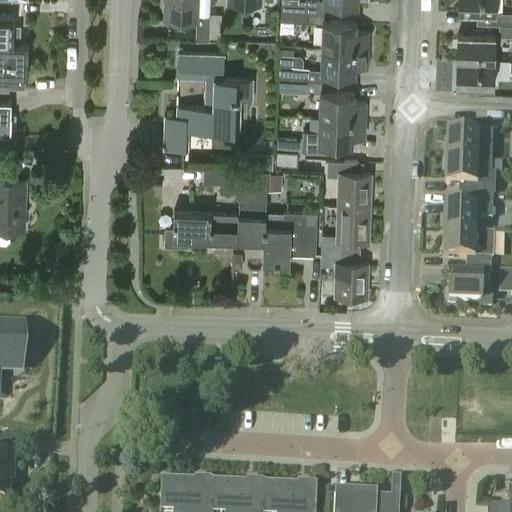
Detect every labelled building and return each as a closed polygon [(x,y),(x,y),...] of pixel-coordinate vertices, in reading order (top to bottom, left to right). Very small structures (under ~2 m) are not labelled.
[(0,0),(0,42),(20,43),(21,24),(13,24),(13,12),(11,11),(11,0),(0,0)] [(197,0),(164,0),(164,20),(196,21),(195,40),(209,40),(210,15),(197,15),(197,0)] [(281,0),(281,10),(307,11),(306,0),(281,0)] [(495,0),(458,0),(458,12),(496,13),(495,0)] [(307,11),(281,10),(280,21),(293,22),(306,22),(307,11)] [(321,23),(321,47),(367,48),(368,30),(356,30),(356,22),(329,21),(322,21),(321,23)] [(511,24),(499,25),(498,36),(511,36),(511,24)] [(456,60),(493,61),(494,35),(457,34),(456,60)] [(20,43),(0,42),(0,87),(9,88),(9,87),(26,87),(26,86),(25,86),(25,75),(27,75),(28,43),(20,43)] [(367,48),(321,47),(320,69),(303,69),(303,59),(301,55),(279,55),(278,80),(326,82),(327,73),(354,74),(355,66),(367,66),(367,48)] [(179,52),(178,76),(206,77),(205,106),(177,105),(177,115),(164,115),(163,149),(190,150),(191,131),(242,133),(243,100),(253,100),(254,79),(224,78),(225,54),(179,52)] [(493,87),(493,61),(456,60),(455,85),(493,87)] [(320,93),(319,116),(365,118),(366,100),(354,100),(354,92),(326,91),(326,82),(278,80),(277,92),(320,93)] [(0,87),(0,130),(9,131),(16,131),(16,113),(10,113),(10,100),(9,100),(9,88),(0,87)] [(365,118),(319,116),(318,131),(302,130),(302,139),(276,138),(276,151),(297,151),(326,152),(327,143),(352,143),(353,135),(364,136),(365,118)] [(446,134),(445,159),(476,161),(490,161),(491,135),(446,134)] [(297,151),(276,151),(275,164),(297,165),(297,151)] [(459,186),(458,197),(492,198),(493,175),(490,175),(490,161),(476,161),(445,159),(444,185),(459,186)] [(337,206),(370,207),(371,172),(363,172),(363,161),(327,160),(326,176),(338,176),(337,206)] [(0,225),(22,227),(24,180),(8,179),(9,164),(11,164),(11,163),(0,162),(0,225)] [(240,182),(266,183),(267,170),(240,169),(240,182)] [(282,174),(270,173),(269,190),(281,190),(282,174)] [(266,183),(240,182),(239,213),(234,213),(232,241),(262,242),(263,242),(264,225),(265,225),(266,183)] [(458,197),(458,207),(443,207),(442,233),(473,234),(474,220),(492,220),(492,198),(458,197)] [(321,251),(341,251),(341,241),(369,242),(370,207),(337,206),(336,235),(321,234),(321,251)] [(282,226),(265,225),(264,225),(263,242),(262,242),(262,262),(289,263),(289,253),(315,254),(316,211),(283,209),(282,226)] [(187,239),(232,241),(234,213),(173,210),(172,229),(164,228),(164,247),(186,248),(187,239)] [(473,234),(442,233),(441,258),(466,259),(465,270),(475,271),(490,272),(490,260),(492,260),(493,235),(473,234)] [(341,261),(341,251),(321,251),(320,265),(334,266),(334,296),(366,297),(367,262),(341,261)] [(233,252),(233,268),(243,268),(243,262),(241,252),(233,252)] [(490,278),(490,272),(475,271),(474,277),(450,276),(449,302),(479,303),(479,308),(491,308),(491,293),(481,293),(481,277),(490,278)] [(0,368),(20,369),(23,369),(25,329),(22,329),(0,328),(0,368)] [(14,454),(0,453),(0,498),(9,499),(10,471),(13,471),(14,454)] [(398,511),(400,478),(391,477),(390,497),(377,496),(377,492),(335,490),(333,511),(398,511)] [(212,511),(214,483),(214,481),(200,480),(199,482),(162,481),(162,478),(161,478),(159,511),(212,511)] [(264,511),(265,485),(265,483),(252,482),(251,485),(214,483),(212,511),(264,511)] [(265,485),(264,511),(315,511),(317,485),(303,484),(303,487),(265,485)]
